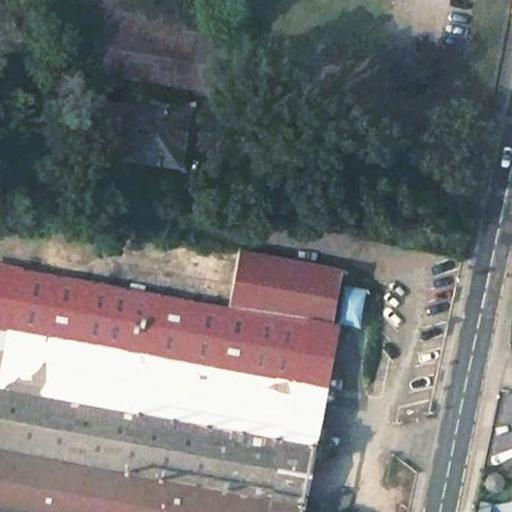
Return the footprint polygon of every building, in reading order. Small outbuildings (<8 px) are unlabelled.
[(120,0),(73,0),(62,68),(241,97),(253,20),(120,0)] [(131,106),(123,157),(175,165),(183,113),(131,106)] [(265,178),(256,215),(280,220),(289,183),(265,178)] [(334,412),(342,371),(323,368),(330,328),(341,271),(239,252),(229,310),(20,273),(0,382),(0,511),(296,511),(315,408),(334,412)] [(0,269),(0,329),(9,331),(20,273),(0,269)]
